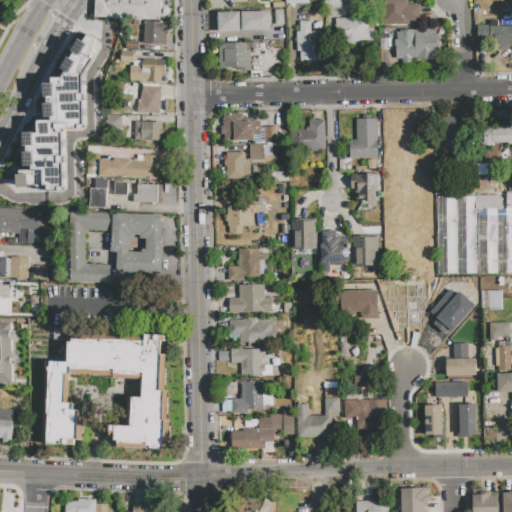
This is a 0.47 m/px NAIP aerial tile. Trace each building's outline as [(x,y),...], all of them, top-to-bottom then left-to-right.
[(160,0),(160,20),(141,20),(140,25),(134,25),(134,19),(95,18),(95,0),(160,0)] [(285,0),(340,0),(340,7),(321,8),(321,4),(285,4),(285,0)] [(407,0),(408,5),(420,5),(420,21),(408,21),(408,25),(379,26),(377,0),(407,0)] [(275,10),(284,10),(284,25),(276,25),(275,10)] [(218,13),(240,12),(241,32),(218,32),(218,13)] [(242,12),(270,12),(270,30),(242,30),(242,12)] [(336,18),(350,18),(350,14),(358,14),(358,19),(368,19),(368,29),(374,29),(374,42),(359,42),(359,45),(335,45),(336,18)] [(89,20),(107,20),(106,46),(88,46),(89,20)] [(490,20),(498,21),(498,26),(511,27),(511,51),(489,50),(490,20)] [(144,21),(161,22),(161,27),(167,27),(166,45),(143,44),(144,21)] [(300,22),(311,21),(311,32),(320,32),(321,48),(322,48),(323,61),(301,62),(300,51),(297,52),(297,32),(300,32),(300,22)] [(396,30),(436,30),(436,36),(439,36),(439,45),(437,45),(437,59),(412,60),(412,63),(396,64),(396,46),(394,46),(394,40),(397,40),(396,30)] [(127,41),(139,42),(139,50),(127,49),(127,41)] [(246,43),(246,50),(251,50),(251,72),(240,72),(240,68),(231,68),(231,72),(219,73),(218,46),(224,45),(224,44),(246,43)] [(64,51),(66,52),(66,50),(88,51),(88,52),(94,53),(94,60),(88,60),(87,72),(65,71),(66,62),(64,62),(64,51)] [(165,66),(164,83),(146,82),(130,81),(131,66),(142,67),(142,65),(165,66)] [(78,84),(77,110),(62,110),(62,103),(52,103),(52,91),(51,91),(52,83),(78,84)] [(161,85),(159,115),(137,113),(138,99),(141,100),(141,93),(139,93),(138,95),(122,94),(123,83),(161,85)] [(39,113),(52,114),(51,120),(66,121),(65,141),(37,139),(39,113)] [(224,142),(224,135),(221,135),(221,126),(224,126),(224,125),(223,125),(223,114),(243,114),(243,119),(260,118),(261,135),(254,135),(255,141),(224,142)] [(107,116),(122,116),(121,129),(107,129),(107,116)] [(464,117),(442,117),(441,138),(463,138),(464,117)] [(377,119),(378,159),(350,159),(349,140),(356,140),(356,120),(377,119)] [(325,121),(326,152),(289,152),(288,131),(306,130),(306,128),(309,128),(309,121),(325,121)] [(135,122),(164,123),(164,141),(135,140),(135,122)] [(511,126),(511,146),(508,146),(508,143),(495,143),(495,146),(486,146),(486,126),(511,126)] [(91,131),(114,132),(113,147),(90,146),(91,131)] [(250,145),(264,144),(264,159),(250,160),(250,145)] [(19,174),(20,154),(24,154),(27,154),(27,147),(37,148),(40,149),(41,147),(56,148),(55,175),(19,174)] [(226,153),(245,153),(245,161),(250,161),(250,178),(227,178),(226,153)] [(97,176),(98,160),(114,161),(114,158),(132,159),(132,160),(137,161),(138,155),(162,156),(160,180),(97,176)] [(289,182),(278,182),(267,182),(267,172),(289,172),(289,182)] [(376,174),(376,201),(368,202),(368,203),(360,203),(360,202),(355,202),(355,189),(351,189),(351,174),(376,174)] [(67,178),(82,179),(80,206),(65,206),(67,178)] [(8,179),(34,180),(33,196),(35,196),(35,206),(13,205),(13,194),(8,194),(8,179)] [(115,182),(128,183),(128,196),(114,196),(115,182)] [(158,186),(158,205),(151,204),(134,203),(134,195),(137,195),(138,185),(158,186)] [(90,188),(107,189),(106,209),(89,208),(90,188)] [(436,274),(511,273),(511,192),(504,192),(504,195),(436,196),(436,274)] [(227,207),(234,207),(234,209),(254,209),(254,227),(242,227),(242,235),(228,235),(227,207)] [(0,208),(38,210),(38,225),(47,225),(46,244),(27,244),(27,229),(19,229),(19,235),(0,233),(0,208)] [(70,283),(70,213),(111,213),(111,231),(85,231),(85,264),(110,265),(110,284),(70,283)] [(113,213),(162,215),(161,235),(163,235),(162,275),(116,273),(117,253),(112,252),(113,213)] [(316,221),(317,249),(292,250),(291,220),(300,219),(300,221),(316,221)] [(322,233),(332,232),(332,238),(339,237),(340,240),(341,240),(341,243),(349,243),(349,263),(343,263),(343,266),(330,266),(330,263),(321,263),(321,244),(323,244),(322,233)] [(353,236),(361,236),(361,238),(375,238),(375,236),(380,236),(380,266),(354,267),(353,236)] [(239,249),(267,249),(267,260),(259,260),(259,277),(244,277),(244,281),(228,281),(228,267),(239,267),(239,249)] [(0,251),(4,252),(4,257),(8,257),(8,259),(11,259),(11,257),(30,258),(30,268),(29,268),(28,280),(16,279),(16,278),(6,277),(6,279),(0,278),(0,251)] [(33,266),(48,267),(47,281),(32,280),(33,266)] [(230,314),(230,299),(239,299),(239,286),(264,285),(264,298),(273,298),(273,313),(230,314)] [(449,288),(455,293),(459,290),(475,305),(451,331),(447,330),(443,333),(432,324),(436,320),(434,316),(429,311),(449,288)] [(501,291),(481,290),(481,309),(500,309),(501,291)] [(340,292),(375,291),(376,318),(341,317),(340,292)] [(0,299),(9,300),(8,315),(0,314),(0,299)] [(228,321),(243,320),(243,319),(247,319),(247,318),(276,317),(277,342),(229,344),(228,321)] [(0,322),(12,322),(12,327),(13,327),(13,332),(16,332),(15,340),(13,340),(13,356),(13,357),(16,357),(16,365),(14,365),(14,383),(0,382),(0,322)] [(490,324),(511,324),(511,371),(498,371),(498,341),(490,341),(490,324)] [(46,362),(67,363),(68,341),(72,342),(72,339),(144,342),(145,335),(167,336),(167,342),(161,342),(161,354),(167,354),(165,390),(167,390),(166,419),(171,419),(169,451),(117,449),(117,444),(112,444),(113,436),(109,436),(110,425),(127,426),(128,397),(142,398),(143,378),(70,374),(69,402),(74,402),(74,410),(85,410),(84,440),(75,440),(75,446),(63,445),(63,443),(61,443),(61,445),(50,444),(42,443),(46,362)] [(467,343),(452,343),(452,357),(466,357),(467,343)] [(261,350),(262,376),(241,377),(241,363),(230,364),(230,362),(218,362),(218,351),(261,350)] [(446,360),(476,359),(476,376),(447,377),(446,360)] [(497,374),(511,374),(511,393),(497,393),(497,374)] [(262,382),(263,413),(232,414),(232,399),(242,399),(242,382),(262,382)] [(435,384),(469,383),(469,398),(436,398),(435,384)] [(295,405),(308,404),(308,416),(324,415),(324,389),(339,388),(341,437),(296,438),(295,405)] [(344,401),(386,400),(387,419),(376,419),(376,432),(357,432),(357,419),(344,419),(344,401)] [(459,405),(476,404),(477,433),(460,434),(459,405)] [(425,406),(441,405),(442,436),(426,436),(425,406)] [(0,409),(14,410),(12,443),(2,442),(2,439),(0,439),(0,409)] [(270,415),(293,415),(293,435),(283,435),(283,430),(270,430),(270,415)] [(274,431),(275,453),(262,453),(262,450),(243,450),(243,432),(274,431)] [(401,511),(401,489),(430,489),(430,494),(433,494),(433,502),(428,502),(428,511),(401,511)] [(503,511),(503,494),(510,494),(510,492),(511,491),(511,511),(503,511)] [(473,511),(473,495),(481,495),(481,493),(491,493),(491,496),(498,496),(498,511),(473,511)] [(390,498),(390,506),(389,506),(389,511),(355,511),(355,502),(375,501),(375,499),(390,498)] [(65,511),(66,501),(77,501),(78,499),(96,500),(96,504),(95,511),(65,511)]
